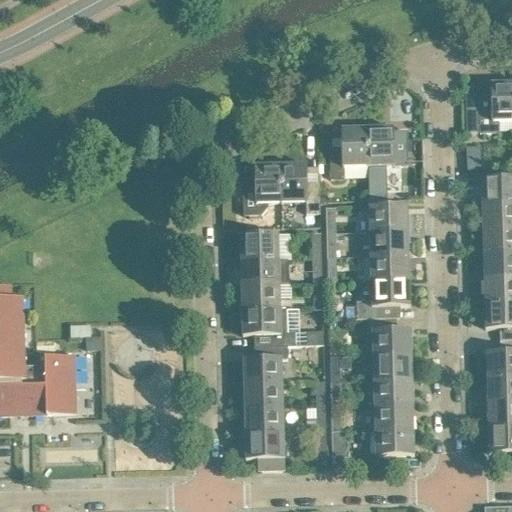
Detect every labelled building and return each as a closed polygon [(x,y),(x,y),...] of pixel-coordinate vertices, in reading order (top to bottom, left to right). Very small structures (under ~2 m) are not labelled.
[(479,119),(466,120),(467,135),(480,134),(480,136),(493,136),(499,135),(499,124),(511,124),(511,84),(491,85),(492,89),(492,95),(479,96),(479,119)] [(385,126),(368,127),(368,130),(369,170),(370,203),(387,202),(386,169),(394,169),(408,169),(408,155),(407,140),(393,140),(393,133),(393,130),(385,130),(385,126)] [(342,131),(343,149),(330,149),(331,182),(345,181),(345,171),(369,170),(368,130),(342,131)] [(281,167),(282,207),(306,206),(306,217),(320,216),(319,184),(307,184),(306,166),(298,167),(298,161),(281,161),(281,167)] [(251,180),(243,180),(243,186),(244,218),(257,218),(262,218),(269,209),(282,207),(281,167),(255,168),(255,171),(251,171),(251,180)] [(511,206),(511,180),(481,182),(482,207),(511,206)] [(511,206),(482,207),(483,232),(511,231),(511,206)] [(408,208),(388,209),(369,210),(369,235),(409,234),(408,208)] [(327,236),(335,236),(335,211),(327,211),(327,236)] [(483,257),(511,255),(511,231),(483,232),(483,257)] [(370,260),(409,259),(409,234),(369,235),(370,260)] [(313,261),(321,261),(321,236),(312,236),(313,261)] [(335,236),(327,236),(328,261),(336,261),(336,242),(335,236)] [(279,237),(260,237),(240,238),(240,263),(279,262),(279,237)] [(511,255),(483,257),(484,282),(511,280),(511,255)] [(370,260),(371,284),(410,283),(409,259),(370,260)] [(314,286),(322,286),(321,261),(313,261),(314,286)] [(336,261),(328,261),(329,286),(337,285),(336,261)] [(279,262),(240,263),(241,288),(280,287),(289,287),(288,262),(279,262)] [(511,280),(484,282),(485,306),(511,305),(511,280)] [(356,309),(345,309),(346,320),(346,322),(358,322),(367,322),(396,321),(396,309),(411,309),(410,283),(371,284),(371,304),(356,304),(356,309)] [(281,312),(280,287),(241,288),(242,313),(281,312)] [(18,419),(76,417),(76,415),(71,416),(70,388),(75,388),(75,358),(45,359),(45,368),(25,368),(23,300),(12,301),(11,289),(0,289),(0,419),(10,419),(10,415),(18,415),(18,419)] [(322,298),(314,298),(314,311),(322,311),(322,298)] [(511,305),(485,306),(485,332),(500,331),(500,343),(511,342),(511,305)] [(257,350),(288,349),(296,348),(295,335),(288,336),(287,312),(281,312),(242,313),(242,338),(257,338),(257,350)] [(396,321),(367,322),(367,335),(372,335),(373,359),(412,358),(411,333),(397,333),(396,321)] [(71,339),(91,339),(91,327),(71,328),(71,339)] [(323,334),(307,334),(307,335),(307,348),(324,348),(323,334)] [(511,342),(500,343),(500,355),(486,356),(487,381),(511,380),(511,342)] [(288,349),(257,350),(257,362),(243,362),(244,387),(283,386),(282,363),(288,362),(288,349)] [(413,383),(412,358),(373,359),(373,384),(413,383)] [(339,385),(338,360),(330,360),(331,385),(339,385)] [(511,380),(487,381),(487,406),(511,405),(511,380)] [(374,409),(413,408),(413,383),(373,384),(374,409)] [(316,410),(325,410),(324,385),(315,385),(316,410)] [(339,385),(331,385),(331,410),(339,410),(339,385)] [(244,412),(283,411),(283,386),(244,387),(244,412)] [(511,405),(487,406),(488,431),(511,429),(511,405)] [(413,408),(374,409),(375,433),(414,432),(413,408)] [(325,410),(316,410),(317,435),(312,435),(326,435),(325,410)] [(340,434),(339,410),(331,410),(332,435),(340,434)] [(283,411),(244,412),(245,437),(284,436),(283,411)] [(511,429),(488,431),(489,456),(501,456),(501,468),(511,467),(511,429)] [(414,432),(375,433),(375,459),(414,458),(414,432)] [(345,460),(345,434),(340,434),(332,435),(333,461),(345,460)] [(326,435),(312,435),(312,461),(326,461),(326,435)] [(284,436),(245,437),(246,462),(258,462),(258,470),(262,474),(285,473),(284,436)]
